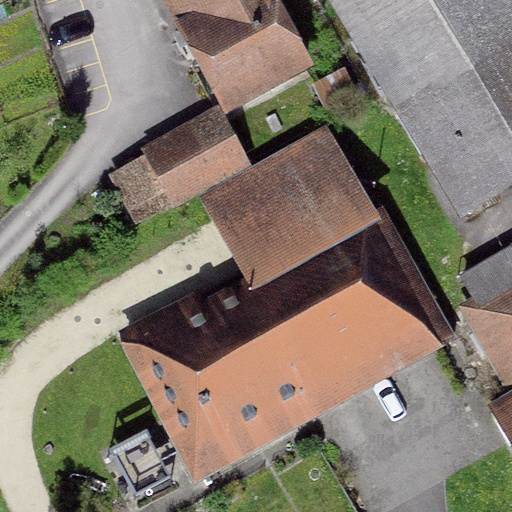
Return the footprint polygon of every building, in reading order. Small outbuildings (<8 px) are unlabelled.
[(162,0),(182,37),(172,42),(189,75),(199,69),(224,115),(301,73),(261,0),(162,0)] [(511,183),(511,67),(471,0),(328,0),(458,217),(511,183)] [(242,167),(217,121),(112,180),(137,225),(242,167)] [(324,138),(202,204),(247,288),(198,314),(191,301),(122,339),(203,489),(208,486),(200,471),(264,437),(255,422),(416,331),(456,401),(474,391),(378,218),(370,223),(324,138)] [(474,308),(463,314),(511,400),(511,407),(490,420),(511,459),(511,258),(461,286),(474,308)]
